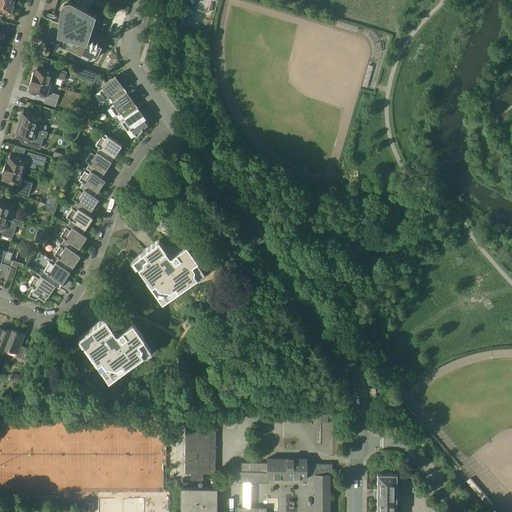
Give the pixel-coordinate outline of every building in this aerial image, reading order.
[(12,6),(14,0),(12,0),(0,0),(0,13),(2,14),(3,11),(8,12),(10,13),(10,12),(11,12),(13,6),(12,6)] [(52,20),(46,38),(64,47),(66,41),(71,43),(69,49),(77,54),(80,48),(84,50),(82,56),(88,59),(89,60),(91,60),(93,59),(95,58),(97,57),(98,54),(101,47),(96,45),(98,42),(92,40),(91,42),(87,40),(89,34),(95,15),(70,3),(69,3),(68,3),(67,3),(66,3),(65,4),(64,4),(63,5),(62,6),(61,7),(61,8),(60,14),(60,17),(57,16),(55,21),(52,20)] [(34,71),(32,78),(50,84),(54,85),(56,77),(62,79),(64,74),(37,66),(36,72),(34,71)] [(77,68),(74,76),(94,82),(97,74),(77,68)] [(113,102),(127,92),(115,76),(101,86),(103,88),(99,91),(105,100),(109,97),(113,102)] [(47,91),(50,84),(32,78),(29,86),(31,86),(30,91),(58,100),(59,95),(47,91)] [(138,107),(127,92),(113,102),(114,104),(110,107),(116,116),(120,113),(124,118),(138,107)] [(138,107),(124,118),(125,120),(121,122),(127,131),(131,129),(136,136),(143,129),(142,128),(149,123),(138,107)] [(21,117),(19,123),(46,131),(47,126),(41,125),(37,124),(39,115),(37,114),(37,113),(31,111),(31,113),(23,110),(23,112),(21,111),(20,117),(21,117)] [(16,128),(14,134),(16,134),(15,135),(22,137),(21,140),(22,143),(40,148),(44,136),(46,136),(47,131),(45,131),(46,131),(19,123),(18,128),(16,128)] [(111,161),(122,145),(107,135),(105,138),(101,135),(95,145),(99,147),(97,151),(111,161)] [(23,154),(25,149),(13,146),(12,150),(23,154)] [(54,151),(52,157),(70,162),(71,156),(54,151)] [(101,177),(111,161),(97,151),(95,154),(91,152),(85,161),(89,163),(86,168),(90,171),(90,170),(101,177)] [(7,159),(4,166),(22,172),(25,164),(35,167),(36,163),(44,165),(46,157),(29,152),(26,160),(10,155),(8,160),(7,159)] [(4,166),(2,174),(4,174),(2,180),(19,185),(17,191),(25,194),(29,182),(20,179),(22,172),(4,166)] [(60,167),(57,180),(63,182),(66,169),(60,167)] [(105,180),(101,177),(90,170),(90,171),(89,173),(84,170),(79,179),(83,182),(80,187),(84,190),(84,189),(95,196),(105,180)] [(194,176),(193,174),(191,171),(186,175),(189,180),(194,176)] [(78,208),(88,215),(99,198),(95,196),(84,189),(84,190),(82,192),(78,189),(72,198),(76,201),(73,206),(77,208),(78,208)] [(0,213),(13,217),(14,213),(14,212),(10,211),(12,203),(9,203),(10,201),(4,199),(3,201),(0,199),(0,213)] [(42,209),(54,213),(56,207),(54,206),(49,204),(44,203),(42,209)] [(72,227),(82,233),(92,217),(88,215),(78,208),(77,208),(76,211),(72,208),(66,217),(70,220),(67,225),(71,227),(72,227)] [(0,228),(1,229),(1,228),(3,228),(2,232),(13,235),(16,224),(22,226),(23,221),(18,219),(13,217),(0,213),(0,228)] [(44,235),(48,229),(40,226),(38,233),(44,235)] [(87,236),(82,233),(72,227),(71,227),(70,229),(66,227),(60,236),(64,239),(61,243),(65,246),(76,252),(87,236)] [(133,258),(147,279),(146,279),(162,302),(184,286),(184,285),(204,270),(197,260),(198,259),(186,243),(177,250),(175,248),(168,247),(166,249),(159,239),(143,250),(143,251),(133,258)] [(55,261),(70,271),(80,255),(76,252),(65,246),(64,248),(60,246),(54,255),(58,257),(55,261)] [(0,261),(9,265),(11,265),(13,261),(3,258),(5,250),(0,248),(0,261)] [(13,261),(11,265),(22,268),(23,264),(13,260),(13,261)] [(0,267),(7,270),(5,278),(10,280),(14,269),(8,267),(9,265),(0,261),(0,267)] [(59,287),(70,271),(55,261),(53,264),(49,262),(43,271),(47,273),(44,278),(55,285),(59,287)] [(41,275),(39,278),(35,275),(29,284),(33,287),(28,295),(37,298),(38,296),(45,301),(55,285),(44,278),(41,275)] [(131,364),(130,363),(151,348),(143,338),(144,337),(133,321),(123,328),(121,326),(115,325),(112,326),(105,316),(89,328),(90,329),(79,336),(94,356),(93,357),(109,380),(131,364)] [(0,349),(4,351),(5,348),(11,332),(10,331),(0,327),(0,349)] [(5,348),(17,353),(15,356),(27,361),(30,353),(24,351),(26,347),(20,345),(24,333),(11,329),(10,331),(11,332),(5,348)] [(18,383),(21,376),(15,373),(13,380),(18,383)] [(262,408),(262,410),(262,414),(320,414),(320,423),(328,423),(328,408),(262,408)] [(215,473),(216,419),(185,419),(185,473),(191,473),(191,479),(203,479),(203,473),(215,473)] [(330,511),(330,474),(332,474),(332,463),(307,462),(307,457),(267,457),(267,462),(241,462),(241,471),(236,471),(236,482),(267,482),(267,478),(307,479),(307,474),(314,474),(314,511),(266,511),(266,508),(236,507),(235,511),(216,511),(217,492),(217,489),(213,489),(213,488),(185,488),(181,488),(181,492),(180,511),(330,511)] [(396,511),(397,473),(377,473),(376,511),(396,511)] [(93,511),(93,502),(86,502),(85,511),(93,511)]
